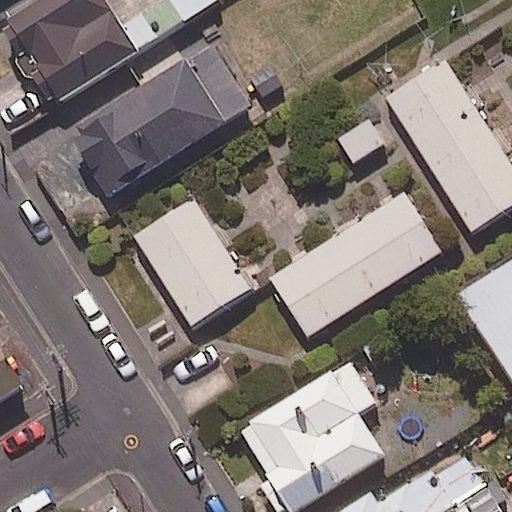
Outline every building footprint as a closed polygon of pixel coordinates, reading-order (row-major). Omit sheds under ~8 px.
[(81,101),(148,56),(110,0),(57,0),(0,38),(0,39),(53,120),(81,101)] [(110,0),(148,56),(230,2),(228,0),(110,0)] [(255,116),(214,51),(74,141),(115,206),(255,116)] [(511,217),(511,167),(448,66),(390,102),(477,239),(511,217)] [(444,259),(405,198),(273,283),(312,344),(444,259)] [(254,297),(196,203),(138,240),(196,333),(254,297)] [(511,266),(460,300),(511,381),(511,266)] [(0,408),(23,394),(0,355),(0,408)] [(380,409),(353,368),(244,438),(275,486),(265,492),(277,511),(314,511),(389,464),(361,421),(380,409)] [(457,511),(487,494),(462,454),(378,507),(374,500),(354,511),(457,511)]
